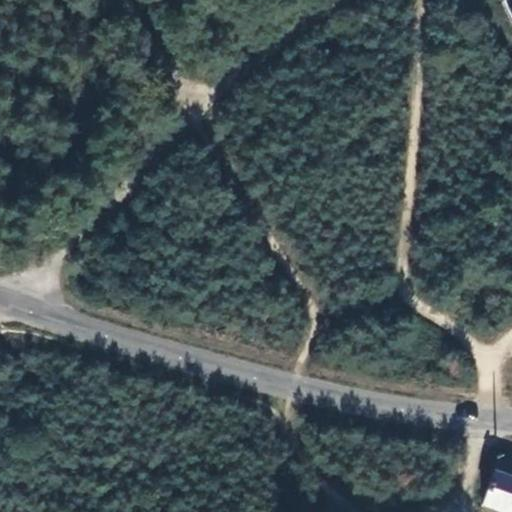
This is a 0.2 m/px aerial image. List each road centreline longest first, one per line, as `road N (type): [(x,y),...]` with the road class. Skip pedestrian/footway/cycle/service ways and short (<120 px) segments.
road 1 (motorway): [(511,40),(11,511)]
road 2 (motorway): [(82,511),(511,109)]
road 3 (tertiary): [(511,420),(290,386),(0,298)]
road 4 (track): [(0,308),(191,117)]
road 5 (track): [(472,477),(494,419),(486,368),(462,333),(404,306)]
road 6 (track): [(324,331),(297,368),(289,414),(303,461),(337,495)]
road 7 (track): [(191,117),(337,0)]
road 8 (track): [(337,495),(360,506),(408,509),(472,477)]
road 9 (track): [(121,0),(191,117)]
